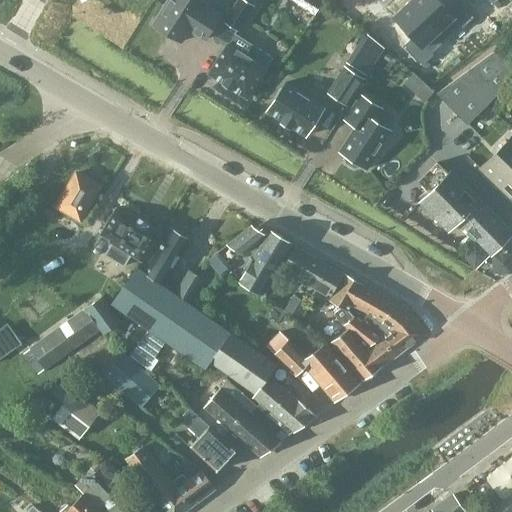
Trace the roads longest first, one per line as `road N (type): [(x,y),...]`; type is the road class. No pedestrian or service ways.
road 1 (unclassified): [(417,292),(0,53)]
road 2 (residential): [(209,511),(464,324)]
road 3 (tertiary): [(394,511),(511,424)]
